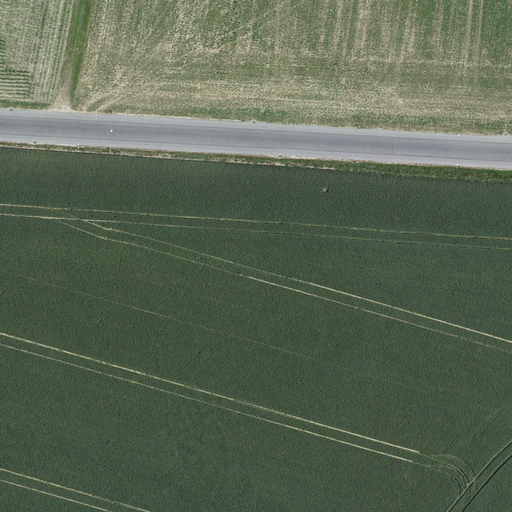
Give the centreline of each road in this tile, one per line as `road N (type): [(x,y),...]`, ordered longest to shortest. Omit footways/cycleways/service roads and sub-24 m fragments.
road 1 (tertiary): [(511,150),(0,122)]
road 2 (track): [(61,125),(82,0)]
